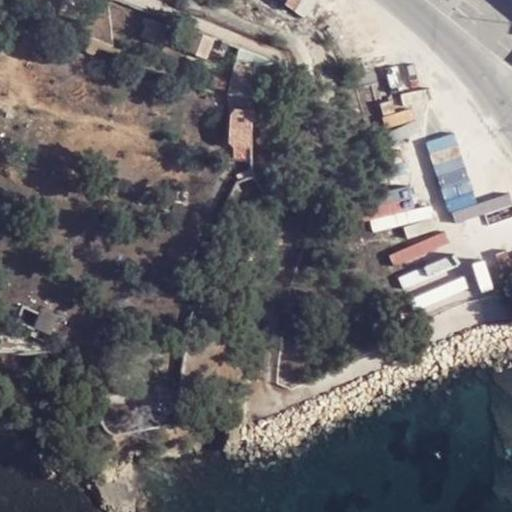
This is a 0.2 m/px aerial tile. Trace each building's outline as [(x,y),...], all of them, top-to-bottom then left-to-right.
[(214,35),(204,31),(194,54),(204,58),(214,35)] [(236,62),(252,68),(277,60),(240,45),(236,62)] [(229,90),(253,91),(252,68),(236,62),(229,90)] [(222,89),(227,77),(215,74),(212,85),(222,89)] [(254,145),(253,110),(237,109),(228,118),(228,141),(238,146),(254,145)]
